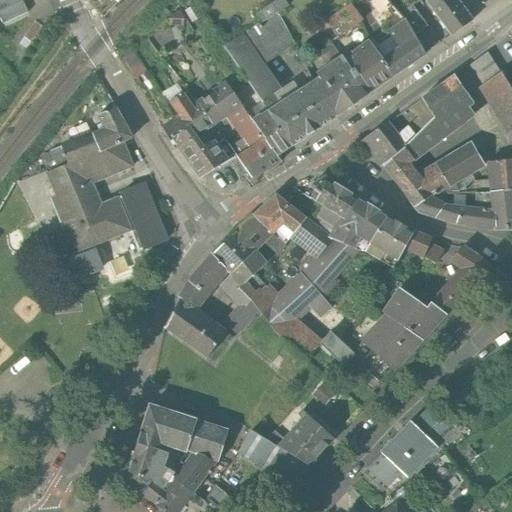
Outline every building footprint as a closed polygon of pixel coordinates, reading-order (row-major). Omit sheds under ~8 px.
[(0,0),(0,19),(2,25),(28,13),(21,0),(0,0)] [(456,0),(426,0),(452,35),(472,21),(456,0)] [(411,4),(401,13),(417,34),(428,25),(411,4)] [(350,5),(327,23),(339,39),(362,21),(350,5)] [(280,89),(264,67),(295,47),(276,12),(243,35),(224,48),(269,113),(281,105),(273,94),(280,89)] [(386,59),(381,62),(393,77),(425,55),(407,22),(393,32),(394,34),(394,37),(393,38),(400,49),(386,59)] [(367,43),(351,54),(350,52),(341,58),(351,73),(354,70),(370,93),(393,77),(381,62),(373,52),(367,43)] [(341,58),(334,47),(305,67),(314,83),(335,118),(370,93),(354,70),(351,73),(341,58)] [(386,59),(378,48),(373,52),(381,62),(386,59)] [(511,91),(501,75),(483,87),(505,118),(511,132),(511,91)] [(454,76),(421,100),(434,118),(405,146),(403,148),(403,149),(414,161),(467,120),(456,105),(468,96),(454,76)] [(281,105),(269,113),(291,146),(335,118),(314,83),(281,105)] [(227,84),(198,104),(212,124),(227,115),(241,105),(227,84)] [(186,98),(174,106),(181,116),(193,108),(186,98)] [(181,116),(180,117),(194,137),(212,124),(198,104),(193,108),(181,116)] [(251,121),(241,105),(227,115),(243,138),(244,137),(251,148),(265,140),(251,121)] [(116,109),(99,117),(102,125),(97,127),(99,132),(93,135),(99,151),(122,143),(132,138),(116,109)] [(260,116),(251,121),(265,140),(276,155),(291,146),(269,113),(261,118),(260,116)] [(194,137),(180,117),(165,127),(189,161),(202,149),(202,148),(194,137)] [(386,123),(363,141),(382,165),(403,149),(403,148),(405,146),(399,139),(386,123)] [(410,130),(399,139),(405,146),(415,136),(410,130)] [(93,135),(52,151),(58,168),(99,151),(93,135)] [(225,139),(216,145),(224,155),(231,146),(225,139)] [(251,148),(238,156),(253,178),(281,162),(276,155),(265,140),(251,148)] [(213,141),(202,148),(202,149),(189,161),(201,177),(219,167),(215,163),(224,155),(216,145),(213,141)] [(58,168),(47,172),(57,197),(51,199),(65,232),(70,230),(79,252),(67,256),(77,279),(102,269),(93,246),(130,231),(139,252),(166,241),(143,185),(122,193),(123,196),(117,199),(101,206),(92,184),(132,167),(122,143),(99,151),(58,168)] [(472,145),(448,159),(459,180),(484,166),(472,145)] [(403,149),(382,165),(392,178),(409,165),(414,161),(403,149)] [(418,176),(400,187),(414,207),(430,197),(444,189),(448,195),(461,194),(457,187),(454,183),(459,180),(448,159),(418,176)] [(511,161),(489,163),(492,193),(511,190),(511,161)] [(409,165),(392,178),(400,187),(418,176),(409,165)] [(358,199),(325,177),(312,185),(315,191),(310,199),(317,203),(341,218),(345,220),(358,199)] [(485,183),(464,185),(457,187),(461,194),(477,193),(486,193),(485,183)] [(461,194),(448,195),(444,189),(430,197),(438,202),(448,202),(448,207),(462,209),(478,210),(477,193),(461,194)] [(511,190),(492,193),(494,211),(493,231),(511,230),(511,190)] [(276,197),(254,216),(272,234),(280,226),(283,223),(293,234),(305,219),(276,197)] [(478,210),(462,209),(448,207),(446,207),(438,202),(430,197),(414,207),(420,213),(457,225),(493,231),(494,211),(478,210)] [(386,216),(358,199),(345,220),(341,218),(335,227),(329,239),(330,240),(354,249),(360,238),(370,243),(386,216)] [(341,218),(317,203),(311,213),(335,227),(341,218)] [(272,234),(254,216),(235,232),(255,251),(272,234)] [(414,232),(386,216),(370,243),(386,253),(399,260),(406,247),(414,232)] [(329,239),(305,219),(293,234),(292,235),(318,251),(330,240),(329,239)] [(291,238),(280,226),(272,234),(285,244),(291,238)] [(235,232),(212,255),(226,269),(230,273),(230,274),(239,283),(236,286),(237,288),(252,274),(263,263),(255,251),(235,232)] [(414,232),(406,247),(436,264),(441,255),(428,247),(431,240),(414,232)] [(302,278),(277,300),(252,274),(237,288),(252,304),(256,310),(261,315),(276,333),(306,360),(320,344),(292,319),(307,306),(316,315),(327,304),(319,296),(349,261),(332,247),(315,264),(302,278)] [(476,254),(463,248),(451,262),(462,268),(465,265),(481,279),(491,268),(476,254)] [(399,260),(386,253),(381,262),(394,269),(399,260)] [(212,255),(190,282),(181,298),(195,309),(206,295),(213,300),(221,289),(215,284),(226,269),(212,255)] [(462,268),(442,291),(459,305),(481,279),(465,265),(462,268)] [(242,308),(228,325),(236,332),(251,316),(247,313),(251,309),(255,312),(256,310),(252,304),(237,288),(236,286),(229,294),(242,308)] [(434,300),(431,304),(447,317),(459,305),(442,291),(434,300)] [(434,300),(424,292),(418,301),(404,292),(386,316),(423,342),(447,317),(431,304),(434,300)] [(195,309),(181,298),(165,327),(208,358),(226,331),(195,309)] [(386,316),(385,316),(362,341),(372,351),(360,364),(379,382),(407,352),(411,355),(423,342),(386,316)] [(0,362),(14,353),(0,333),(0,362)] [(355,355),(330,333),(320,344),(345,366),(355,355)] [(196,420),(150,406),(139,440),(159,446),(159,443),(164,444),(186,451),(196,420)] [(458,432),(432,406),(412,426),(436,450),(438,452),(458,432)] [(307,415),(302,411),(299,415),(303,419),(307,415)] [(303,419),(278,448),(309,467),(334,440),(307,415),(303,419)] [(228,430),(196,420),(186,451),(192,453),(207,458),(218,461),(224,444),(228,430)] [(410,424),(392,442),(391,441),(384,447),(386,448),(382,452),(384,454),(403,474),(408,478),(436,450),(412,426),(410,424)] [(239,437),(228,430),(224,444),(236,447),(239,437)] [(278,448),(251,431),(238,452),(292,487),(309,467),(278,448)] [(139,440),(125,482),(140,494),(141,494),(151,480),(161,489),(171,476),(172,473),(154,461),(157,450),(159,446),(139,440)] [(207,458),(192,453),(173,479),(174,479),(193,493),(204,478),(214,464),(206,459),(207,458)] [(384,454),(364,474),(383,494),(403,474),(384,454)] [(171,476),(161,489),(151,480),(141,494),(164,511),(179,511),(193,493),(174,479),(173,479),(171,476)]
